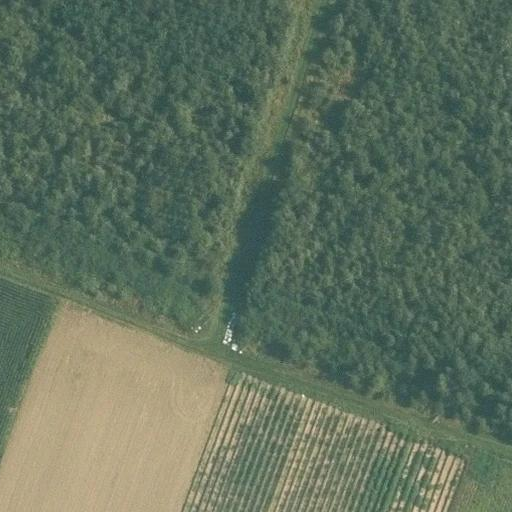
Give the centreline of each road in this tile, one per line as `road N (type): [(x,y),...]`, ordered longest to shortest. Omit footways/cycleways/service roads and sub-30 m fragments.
road 1 (track): [(511,460),(0,275)]
road 2 (track): [(327,0),(212,351)]
